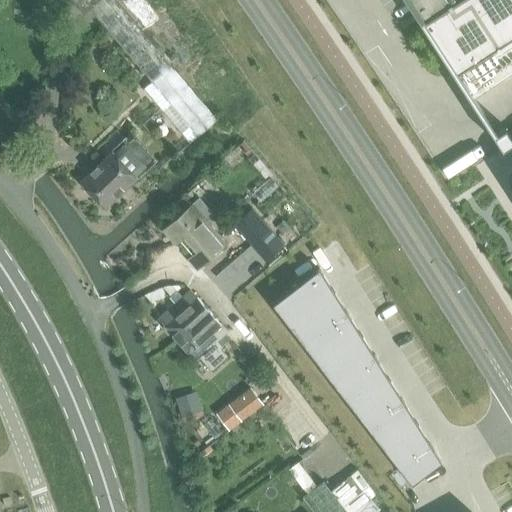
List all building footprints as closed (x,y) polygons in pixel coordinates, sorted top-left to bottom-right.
[(71,0),(84,15),(87,12),(89,10),(90,10),(151,82),(143,89),(189,143),(203,132),(216,120),(116,0),(71,0)] [(511,0),(410,0),(474,98),(475,97),(511,72),(511,0)] [(245,138),(279,178),(298,162),(263,122),(245,138)] [(497,132),(493,135),(501,147),(502,148),(511,141),(511,137),(505,127),(497,132)] [(83,178),(79,182),(103,209),(149,166),(155,160),(134,138),(128,143),(125,140),(99,164),(83,178)] [(271,178),(253,193),(260,202),(278,186),(274,182),(271,178)] [(187,207),(164,227),(190,256),(186,259),(196,272),(200,269),(223,249),(202,224),(209,218),(213,214),(198,197),(194,201),(187,207)] [(252,208),(232,224),(265,262),(284,245),(252,208)] [(290,228),(283,220),(276,227),(282,234),(290,228)] [(319,268),(272,304),(289,326),(333,291),(319,268)] [(171,307),(157,319),(164,326),(176,341),(208,312),(190,291),(182,297),(176,290),(172,285),(166,286),(162,287),(170,296),(169,297),(174,304),(171,307)] [(333,291),(289,326),(304,347),(347,313),(333,291)] [(208,312),(176,341),(188,354),(189,353),(195,360),(198,358),(199,357),(211,370),(227,356),(220,349),(222,347),(217,341),(227,333),(208,312)] [(347,313),(304,347),(320,367),(361,335),(347,313)] [(361,335),(320,367),(336,387),(374,356),(361,335)] [(374,356),(336,387),(352,408),(388,379),(374,356)] [(388,379),(352,408),(367,428),(402,401),(388,379)] [(250,387),(228,404),(241,421),(264,404),(250,387)] [(198,397),(177,404),(183,422),(203,415),(198,397)] [(402,401),(367,428),(383,449),(416,423),(402,401)] [(203,424),(214,438),(221,433),(210,419),(203,424)] [(241,421),(230,429),(234,434),(245,426),(241,421)] [(416,423),(383,449),(411,485),(441,462),(416,423)] [(209,446),(193,458),(196,462),(212,450),(209,446)] [(331,491),(347,511),(375,511),(379,509),(377,507),(371,499),(376,495),(359,472),(357,470),(352,474),(331,491)] [(306,494),(302,497),(314,511),(347,511),(331,491),(322,481),(317,485),(317,486),(306,494)]
